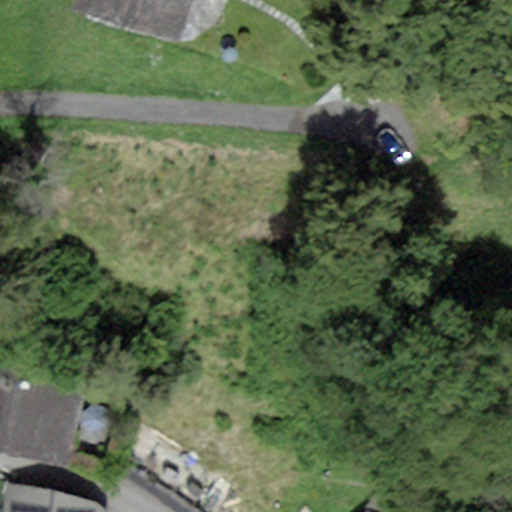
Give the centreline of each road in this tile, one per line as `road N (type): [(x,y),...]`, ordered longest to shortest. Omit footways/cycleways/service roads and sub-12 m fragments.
road 1 (residential): [(0,95),(140,100),(391,130)]
road 2 (residential): [(146,511),(77,474),(0,446)]
